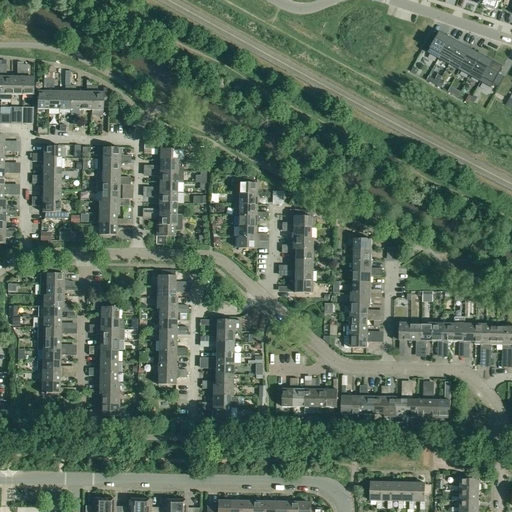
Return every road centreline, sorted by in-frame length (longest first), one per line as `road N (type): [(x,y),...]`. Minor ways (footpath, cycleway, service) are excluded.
road 1 (unclassified): [(344,511),(339,495),(322,484),(75,479)]
road 2 (residential): [(137,254),(139,138),(25,138)]
road 3 (residential): [(79,419),(83,254)]
road 4 (residential): [(260,294),(337,362),(387,368)]
road 5 (residential): [(137,254),(204,256),(260,294)]
road 6 (residential): [(388,0),(511,39)]
road 7 (residential): [(500,511),(501,415),(485,391)]
